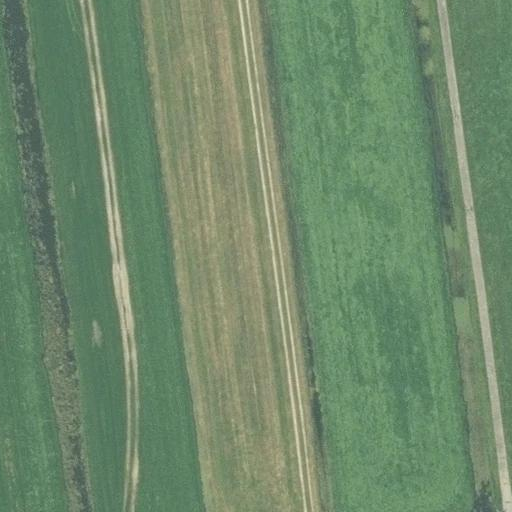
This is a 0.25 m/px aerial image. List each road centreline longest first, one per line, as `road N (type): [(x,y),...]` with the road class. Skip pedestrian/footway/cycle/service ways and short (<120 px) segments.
road 1 (track): [(506,511),(434,0)]
road 2 (track): [(309,511),(242,0)]
